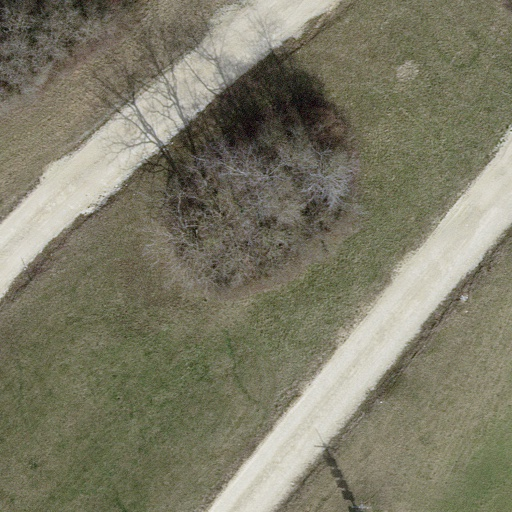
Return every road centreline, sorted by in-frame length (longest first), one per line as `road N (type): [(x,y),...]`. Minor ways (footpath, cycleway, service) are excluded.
road 1 (track): [(237,511),(511,181)]
road 2 (track): [(0,260),(138,127),(298,0)]
